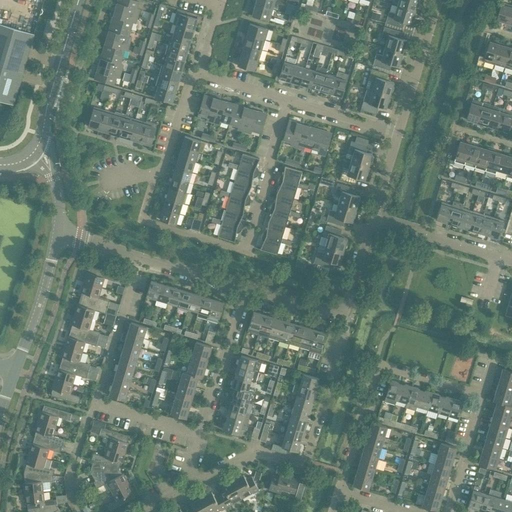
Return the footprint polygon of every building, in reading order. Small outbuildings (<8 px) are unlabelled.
[(118,0),(115,10),(138,16),(140,10),(137,9),(139,1),(133,0),(118,0)] [(256,0),(255,5),(272,10),(275,0),(256,0)] [(398,0),(397,6),(415,11),(416,7),(418,8),(419,3),(418,2),(418,0),(398,0)] [(507,23),(511,6),(501,3),(496,20),(507,23)] [(272,10),(255,5),(252,15),(269,20),(272,10)] [(415,11),(397,6),(395,13),(389,12),(385,23),(401,28),(402,22),(411,24),(412,20),(414,21),(416,15),(414,15),(415,11)] [(111,24),(131,29),(133,22),(135,23),(138,16),(115,10),(111,24)] [(173,23),(194,29),(197,19),(176,13),(173,23)] [(0,99),(13,104),(34,34),(0,23),(0,99)] [(171,34),(191,40),(194,29),(173,23),(172,24),(176,25),(173,34),(171,34)] [(107,37),(129,44),(131,37),(128,36),(131,29),(111,24),(107,37)] [(247,34),(265,40),(268,29),(250,24),(247,34)] [(385,48),(402,53),(404,50),(405,50),(407,45),(405,44),(406,40),(398,38),(400,32),(384,27),(381,38),(387,40),(385,48)] [(168,44),(187,50),(191,40),(171,34),(168,44)] [(243,44),(262,50),(265,40),(247,34),(243,44)] [(103,51),(122,57),(124,50),(127,51),(129,44),(107,37),(103,51)] [(494,65),(500,45),(489,42),(485,58),(484,62),(494,65)] [(165,55),(184,61),(187,50),(168,44),(165,55)] [(240,55),(259,60),(262,50),(243,44),(240,55)] [(322,50),(321,55),(327,56),(328,51),(329,47),(323,45),(322,49),(322,50)] [(504,68),(506,64),(510,48),(500,45),(494,65),(504,68)] [(402,53),(385,48),(382,56),(376,54),(373,65),(388,70),(390,64),(399,66),(400,62),(401,63),(403,58),(401,57),(402,53)] [(99,65),(121,72),(123,65),(120,64),(122,57),(103,51),(99,65)] [(162,65),(181,71),(184,61),(165,55),(167,56),(164,65),(162,65)] [(259,60),(240,55),(237,66),(256,71),(259,60)] [(290,81),(295,65),(295,62),(289,60),(290,57),(286,56),(279,78),(290,81)] [(310,87),(315,71),(309,69),(310,66),(306,64),(305,68),(300,84),(310,87)] [(121,72),(99,65),(94,79),(114,85),(116,78),(119,79),(121,72)] [(159,75),(178,81),(181,71),(162,65),(159,75)] [(300,84),(305,68),(295,65),(290,81),(300,84)] [(315,71),(310,87),(321,91),(326,74),(327,70),(317,66),(315,71)] [(365,88),(390,95),(391,92),(393,92),(394,87),(392,87),(394,82),(385,80),(387,74),(371,69),(368,81),(367,80),(365,88)] [(336,77),(331,94),(342,97),(348,75),(338,72),(336,77)] [(331,94),(336,77),(326,74),(321,91),(331,94)] [(156,86),(175,92),(178,81),(159,75),(156,86)] [(98,83),(96,90),(103,92),(103,90),(105,85),(98,83)] [(175,92),(156,86),(152,96),(172,102),(175,92)] [(390,95),(365,88),(367,89),(361,110),(375,114),(377,106),(386,109),(387,104),(389,105),(390,100),(389,99),(390,95)] [(213,122),(219,100),(204,95),(198,115),(207,117),(206,120),(213,122)] [(466,119),(477,122),(483,102),(472,99),(471,103),(466,119)] [(219,100),(213,122),(220,124),(221,121),(229,124),(235,105),(219,100)] [(477,122),(487,126),(493,106),(483,102),(477,122)] [(235,105),(229,124),(238,127),(237,130),(244,132),(251,109),(235,105)] [(487,126),(497,129),(503,109),(493,106),(487,126)] [(99,129),(104,110),(94,107),(88,126),(99,129)] [(251,109),(244,132),(251,134),(252,131),(261,133),(266,114),(251,109)] [(511,111),(503,109),(497,129),(508,132),(511,118),(511,111)] [(104,110),(99,129),(109,132),(115,111),(114,113),(104,110)] [(115,111),(109,132),(119,136),(126,115),(115,111)] [(126,115),(119,136),(130,139),(136,119),(125,116),(126,115)] [(136,119),(130,139),(140,142),(146,122),(136,119)] [(146,121),(146,122),(140,142),(151,145),(157,124),(146,121)] [(296,148),(303,125),(289,121),(283,140),(290,142),(289,145),(296,148)] [(303,125),(296,148),(303,150),(304,147),(311,149),(317,129),(303,125)] [(317,129),(311,149),(319,151),(318,154),(325,156),(332,134),(317,129)] [(185,136),(181,147),(198,152),(202,153),(205,142),(201,141),(185,136)] [(350,162),(368,167),(369,163),(371,164),(373,159),(371,158),(372,154),(364,152),(365,146),(351,141),(348,153),(353,154),(350,162)] [(454,161),(464,164),(470,145),(460,141),(455,157),(455,158),(454,161)] [(475,168),(481,148),(470,145),(464,164),(475,168)] [(178,157),(194,162),(198,163),(202,153),(197,152),(181,147),(178,157)] [(481,148),(475,168),(485,171),(491,151),(481,148)] [(495,174),(496,170),(501,154),(491,151),(485,171),(495,174)] [(228,165),(258,173),(259,172),(259,171),(258,169),(258,168),(257,167),(256,166),(260,159),(242,153),(239,165),(229,162),(228,165)] [(501,154),(496,170),(507,173),(511,157),(501,154)] [(175,168),(191,172),(194,162),(178,157),(175,168)] [(368,167),(350,162),(348,169),(343,168),(340,179),(354,184),(356,178),(364,180),(366,176),(367,177),(369,171),(367,171),(368,167)] [(251,186),(253,178),(254,178),(255,177),(256,177),(257,176),(258,175),(258,173),(228,165),(228,166),(238,169),(234,181),(251,186)] [(285,166),(283,175),(282,175),(281,175),(280,176),(279,177),(278,178),(278,179),(308,188),(308,186),(298,183),(302,171),(285,166)] [(172,178),(188,183),(191,172),(175,168),(172,178)] [(169,188),(187,194),(188,193),(185,192),(188,183),(172,178),(169,188)] [(308,188),(278,179),(278,180),(277,181),(277,182),(278,183),(278,184),(279,185),(280,186),(276,194),(294,199),(297,187),(307,190),(308,188)] [(220,192),(250,201),(250,200),(250,198),(250,197),(249,196),(249,195),(248,194),(251,186),(234,181),(231,193),(221,190),(220,192)] [(338,204),(356,209),(357,205),(359,206),(360,201),(358,200),(360,196),(351,194),(353,188),(337,183),(334,194),(340,196),(338,204)] [(458,184),(457,189),(463,190),(463,192),(467,193),(468,187),(464,186),(458,184)] [(166,199),(182,203),(184,204),(187,194),(169,188),(166,199)] [(243,214),(244,206),(246,205),(247,205),(248,204),(249,203),(250,202),(250,201),(220,192),(220,194),(229,197),(226,209),(243,214)] [(270,206),(269,207),(299,216),(300,214),(290,211),(294,199),(276,194),(275,202),(274,203),(272,203),(271,204),(271,205),(270,206)] [(162,209),(179,214),(182,203),(166,199),(162,209)] [(452,205),(447,223),(457,226),(462,208),(464,204),(453,201),(452,205)] [(447,223),(452,205),(441,202),(436,220),(447,223)] [(356,209),(338,204),(336,212),(329,210),(326,221),(341,226),(343,220),(352,222),(353,218),(355,219),(356,213),(355,213),(356,209)] [(299,216),(269,207),(269,208),(269,210),(269,211),(270,212),(271,213),(272,214),(268,221),(285,227),(289,215),(299,218),(299,216)] [(467,229),(473,211),(462,208),(457,226),(467,229)] [(179,214),(162,209),(159,219),(176,224),(179,214)] [(213,218),(212,220),(242,229),(242,227),(242,226),(242,225),(241,224),(240,223),(240,222),(243,214),(226,209),(222,220),(213,218)] [(473,211),(467,229),(478,232),(483,214),(473,211)] [(483,214),(478,232),(488,235),(493,217),(483,214)] [(493,217),(488,235),(499,238),(504,221),(493,217)] [(194,218),(190,229),(198,231),(199,227),(201,221),(197,219),(194,218)] [(235,242),(236,233),(238,233),(239,232),(240,232),(241,231),(241,230),(242,229),(212,220),(211,222),(221,225),(218,237),(235,242)] [(262,233),(261,234),(291,243),(291,241),(282,238),(285,227),(268,221),(267,230),(265,230),(264,231),(263,231),(262,232),(262,233)] [(325,246),(343,251),(344,248),(346,248),(347,243),(346,243),(347,238),(338,236),(340,230),(326,226),(323,237),(328,238),(325,246)] [(262,241),(263,241),(260,249),(277,254),(280,242),(290,245),(291,243),(261,234),(261,235),(261,236),(261,237),(261,238),(262,240),(262,241)] [(343,251),(325,246),(323,253),(317,251),(313,263),(329,268),(331,262),(339,264),(340,260),(342,261),(344,256),(342,255),(343,251)] [(83,282),(101,287),(104,278),(115,281),(117,274),(90,266),(88,272),(87,272),(83,282)] [(157,299),(161,284),(151,280),(146,296),(157,299)] [(101,287),(83,282),(81,292),(82,292),(80,298),(117,310),(119,304),(109,301),(109,300),(99,297),(101,287)] [(161,284),(157,299),(155,305),(165,308),(167,302),(172,287),(161,284)] [(177,305),(182,290),(172,287),(167,302),(177,305)] [(182,290),(177,305),(188,308),(192,293),(182,290)] [(192,293),(188,308),(198,312),(203,296),(192,293)] [(196,317),(207,320),(213,299),(203,296),(198,312),(196,317)] [(74,314),(92,320),(95,310),(115,316),(117,310),(80,298),(78,305),(77,304),(74,314)] [(213,299),(207,320),(217,323),(219,318),(224,302),(213,299)] [(258,335),(264,314),(253,311),(247,331),(258,335)] [(92,320),(74,314),(71,324),(72,325),(70,331),(107,342),(108,337),(99,334),(100,332),(89,329),(92,320)] [(264,314),(258,335),(268,338),(269,333),(270,333),(274,317),(264,314)] [(107,315),(105,323),(112,325),(115,317),(107,315)] [(274,317),(270,333),(269,333),(268,338),(279,341),(285,321),(274,317)] [(285,321),(279,341),(289,344),(295,324),(285,321)] [(128,333),(143,337),(146,327),(131,322),(128,333)] [(295,324),(289,344),(299,347),(305,327),(295,324)] [(305,327),(299,347),(310,350),(316,330),(305,327)] [(316,330),(310,350),(320,353),(326,333),(316,330)] [(64,346),(82,352),(85,343),(96,346),(96,345),(105,347),(107,342),(70,331),(68,337),(67,336),(64,346)] [(211,344),(215,333),(208,331),(205,342),(211,344)] [(125,343),(140,348),(143,337),(128,333),(125,343)] [(193,353),(208,357),(211,346),(196,342),(193,353)] [(122,354),(137,358),(140,348),(125,343),(122,354)] [(82,352),(64,346),(61,356),(62,357),(61,363),(97,374),(99,368),(90,366),(90,365),(79,361),(82,352)] [(190,363),(205,367),(208,357),(193,353),(190,363)] [(118,364),(134,369),(137,358),(122,354),(118,364)] [(239,359),(237,365),(258,372),(262,361),(257,360),(241,355),(240,358),(239,359)] [(55,379),(73,384),(75,375),(86,378),(87,377),(96,379),(97,374),(61,363),(59,369),(58,369),(55,379)] [(183,372),(202,378),(205,367),(190,363),(187,373),(183,372)] [(115,374),(131,379),(134,369),(118,364),(115,374)] [(236,373),(235,376),(251,381),(255,382),(258,372),(237,365),(235,372),(236,373)] [(305,366),(303,371),(310,373),(313,374),(315,369),(305,366)] [(511,371),(503,369),(499,380),(511,383),(511,371)] [(180,382),(195,387),(198,377),(202,378),(183,372),(180,382)] [(300,384),(317,389),(319,383),(318,382),(319,378),(299,372),(297,378),(302,379),(300,384)] [(112,385),(128,389),(131,379),(115,374),(112,385)] [(231,386),(251,392),(248,391),(251,381),(235,376),(234,379),(233,380),(231,386)] [(51,395),(79,404),(81,397),(70,393),(73,384),(55,379),(52,389),(53,389),(51,395)] [(385,396),(384,401),(395,405),(396,400),(401,384),(398,383),(397,382),(390,380),(385,396)] [(511,383),(499,380),(496,390),(511,394),(511,383)] [(177,393),(192,397),(195,387),(180,382),(177,393)] [(317,389),(300,384),(295,383),(292,393),(297,395),(313,399),(313,396),(315,396),(317,389)] [(401,384),(396,400),(406,403),(411,386),(405,384),(404,385),(401,384)] [(128,389),(112,385),(109,396),(124,400),(128,389)] [(251,392),(231,386),(234,388),(233,394),(234,395),(233,398),(253,404),(256,394),(251,392)] [(411,386),(406,403),(405,408),(415,411),(417,406),(421,390),(418,389),(418,388),(411,386)] [(427,409),(432,392),(426,390),(424,391),(421,390),(417,406),(427,409)] [(511,398),(511,394),(496,390),(493,400),(511,405),(510,405),(511,398)] [(432,392),(427,409),(437,412),(442,396),(439,395),(438,394),(432,392)] [(174,403),(189,408),(192,397),(177,393),(174,403)] [(294,405),(311,410),(312,404),(312,402),(313,399),(297,395),(294,405)] [(448,415),(453,398),(447,396),(445,397),(442,396),(437,412),(448,415)] [(228,408),(245,413),(250,414),(253,404),(233,398),(232,401),(230,402),(228,408)] [(453,398),(448,415),(458,418),(463,403),(460,402),(459,400),(453,398)] [(511,412),(511,405),(493,400),(493,401),(497,402),(494,412),(511,417),(511,412)] [(189,408),(174,403),(170,414),(186,418),(189,408)] [(38,421),(56,427),(59,417),(69,421),(71,413),(44,405),(42,411),(41,411),(38,421)] [(291,415),(306,420),(307,417),(309,416),(311,410),(294,405),(291,415)] [(245,413),(228,408),(227,414),(227,416),(227,419),(247,425),(249,419),(244,418),(245,413)] [(511,417),(494,412),(491,422),(508,427),(511,417)] [(288,426),(304,431),(306,425),(305,423),(306,420),(291,415),(288,426)] [(239,434),(240,429),(246,430),(247,425),(227,419),(226,422),(224,423),(222,429),(232,432),(239,434)] [(34,438),(62,446),(64,439),(53,436),(56,427),(38,421),(35,432),(36,432),(34,438)] [(368,433),(384,437),(387,427),(371,422),(368,433)] [(508,427),(491,422),(488,433),(505,438),(508,427)] [(285,436),(300,441),(301,438),(302,437),(304,431),(288,426),(285,436)] [(260,429),(256,427),(254,427),(251,438),(257,439),(260,429)] [(107,447),(124,452),(127,443),(126,443),(128,436),(101,428),(99,435),(109,438),(107,447)] [(267,431),(263,430),(260,440),(265,442),(269,431),(267,431)] [(365,443),(381,448),(384,437),(368,433),(365,443)] [(505,438),(488,433),(485,443),(501,448),(505,438)] [(300,441),(285,436),(284,437),(280,435),(278,440),(283,442),(281,447),(288,449),(298,452),(300,445),(299,444),(300,441)] [(29,453),(47,459),(50,450),(60,453),(62,446),(34,438),(32,444),(31,443),(29,453)] [(362,454),(377,458),(381,448),(365,443),(362,454)] [(438,453),(453,458),(456,447),(441,443),(438,453)] [(501,448),(485,443),(481,453),(498,458),(501,448)] [(288,449),(281,447),(273,444),(271,450),(286,454),(288,449)] [(90,471),(119,469),(120,463),(121,463),(124,452),(107,447),(104,457),(93,454),(91,461),(93,461),(90,471)] [(24,473),(53,476),(54,471),(44,468),(47,459),(29,453),(25,464),(26,464),(24,473)] [(453,458),(438,453),(434,464),(450,468),(453,458)] [(498,458),(481,453),(478,464),(495,469),(498,458)] [(359,464),(374,469),(377,458),(362,454),(359,464)] [(450,468),(434,464),(429,462),(426,473),(431,474),(447,479),(450,468)] [(356,474),(371,479),(374,469),(359,464),(356,474)] [(119,469),(90,471),(95,481),(94,482),(97,488),(107,483),(112,492),(128,483),(123,473),(122,474),(119,469)] [(294,492),(299,477),(281,472),(279,477),(272,476),(269,489),(281,493),(282,489),(294,492)] [(25,483),(23,483),(24,493),(43,492),(43,491),(50,490),(49,482),(53,481),(53,476),(24,473),(25,483)] [(371,479),(356,474),(353,485),(368,490),(371,479)] [(428,485),(444,489),(447,479),(431,474),(428,485)] [(232,481),(242,498),(252,493),(252,494),(258,490),(251,477),(246,480),(243,475),(232,481)] [(219,494),(226,508),(233,504),(232,503),(242,498),(232,481),(222,486),(224,491),(219,494)] [(128,483),(112,492),(116,500),(106,506),(109,511),(110,511),(135,499),(132,493),(133,492),(128,483)] [(299,483),(296,492),(302,494),(305,484),(299,483)] [(444,489),(428,485),(425,495),(441,499),(444,489)] [(478,510),(483,493),(478,492),(479,487),(474,486),(473,490),(468,506),(471,507),(472,508),(478,510)] [(483,493),(478,510),(485,511),(486,511),(489,511),(495,491),(490,489),(488,495),(483,493)] [(495,491),(489,511),(500,511),(504,499),(500,498),(501,492),(495,491)] [(43,492),(24,493),(26,504),(27,503),(28,511),(32,511),(56,505),(56,500),(44,501),(43,492)] [(201,498),(208,511),(216,511),(221,510),(221,511),(226,508),(219,494),(214,497),(211,492),(201,498)] [(504,499),(500,511),(511,511),(511,510),(511,495),(506,494),(505,500),(504,499)] [(441,499),(425,495),(422,506),(437,510),(441,499)] [(187,511),(208,511),(201,498),(190,504),(193,508),(187,511)]
